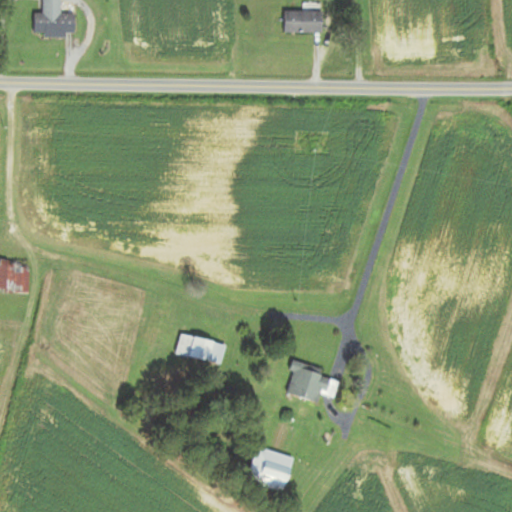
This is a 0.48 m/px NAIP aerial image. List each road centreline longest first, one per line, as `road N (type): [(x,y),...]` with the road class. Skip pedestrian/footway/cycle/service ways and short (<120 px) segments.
road 1 (residential): [(424,91),(349,320),(255,309),(28,244),(6,211),(11,85)]
road 2 (residential): [(0,84),(511,91)]
